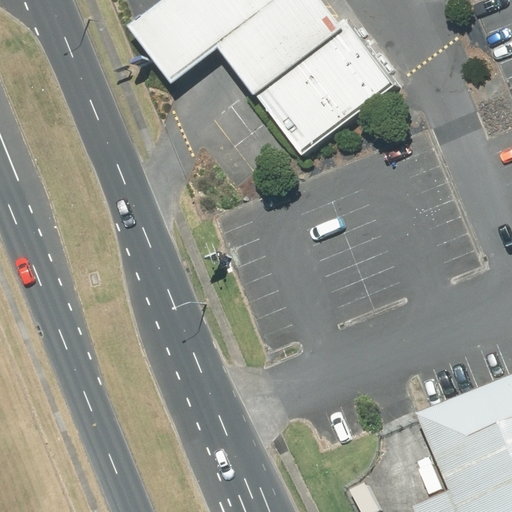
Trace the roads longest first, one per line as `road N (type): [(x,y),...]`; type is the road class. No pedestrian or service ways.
road 1 (primary): [(53,0),(264,511)]
road 2 (primary): [(145,511),(0,155)]
